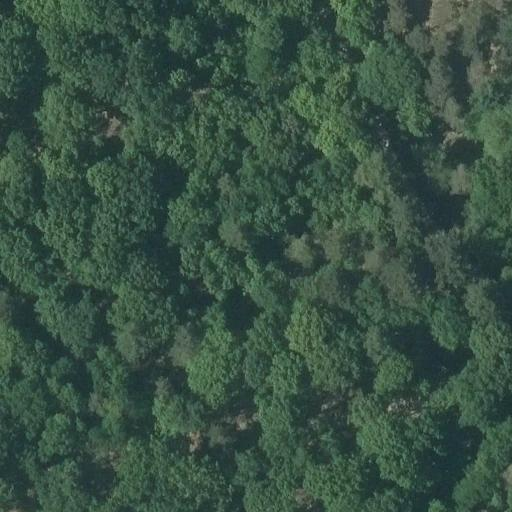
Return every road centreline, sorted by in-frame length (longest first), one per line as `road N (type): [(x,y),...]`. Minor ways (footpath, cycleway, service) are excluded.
road 1 (track): [(366,86),(233,96),(0,48)]
road 2 (track): [(312,0),(438,222),(511,303)]
